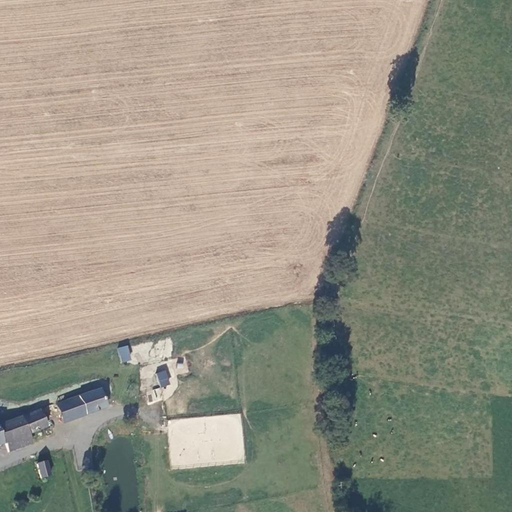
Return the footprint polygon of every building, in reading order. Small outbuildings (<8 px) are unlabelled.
[(120,362),(130,360),(128,345),(117,347),(120,362)] [(165,369),(156,373),(161,387),(170,383),(165,369)] [(161,389),(148,389),(148,400),(161,400),(161,389)] [(100,392),(99,394),(97,390),(78,396),(84,414),(103,408),(101,402),(103,403),(106,403),(108,402),(110,401),(111,399),(111,396),(111,394),(109,392),(107,391),(105,390),(102,391),(100,392)] [(29,436),(28,432),(46,424),(39,407),(23,415),(0,421),(0,445),(7,443),(29,436)] [(29,436),(7,443),(9,451),(32,444),(29,436)] [(35,462),(40,479),(50,476),(46,459),(35,462)]
